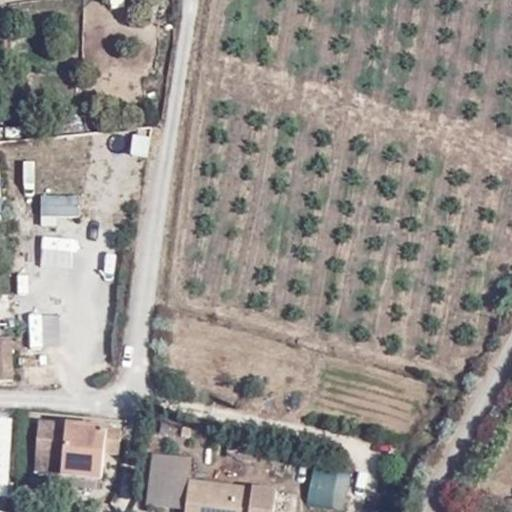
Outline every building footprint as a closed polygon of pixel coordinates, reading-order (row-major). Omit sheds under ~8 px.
[(39,198),(39,222),(78,221),(78,197),(39,198)] [(27,266),(27,297),(59,296),(59,266),(27,266)] [(11,340),(0,340),(0,380),(13,380),(11,340)] [(112,425),(111,434),(39,424),(38,438),(22,436),(20,454),(34,454),(33,475),(26,474),(24,495),(37,496),(40,478),(101,484),(105,444),(121,446),(121,434),(118,434),(119,426),(112,425)] [(248,511),(251,493),(188,485),(191,462),(150,457),(145,508),(184,511),(183,511),(248,511)] [(308,468),(304,507),(344,511),(348,472),(308,468)]
